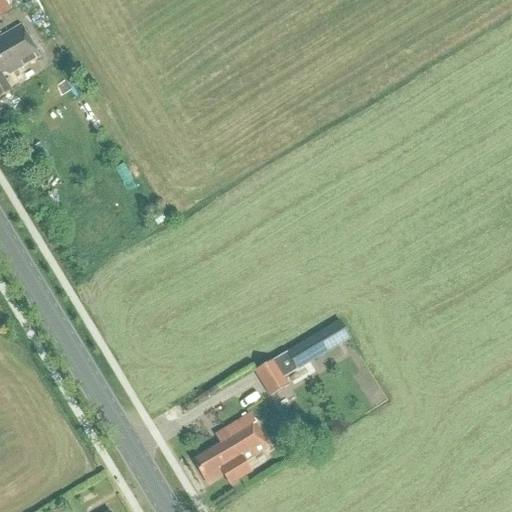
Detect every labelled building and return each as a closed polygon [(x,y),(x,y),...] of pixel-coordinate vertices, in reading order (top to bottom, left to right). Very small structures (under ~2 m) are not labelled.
[(8,7),(3,0),(0,0),(0,21),(12,14),(8,7)] [(20,28),(0,39),(0,69),(4,75),(5,75),(9,76),(38,59),(20,28)] [(0,98),(9,93),(0,77),(4,75),(0,69),(0,98)] [(152,219),(157,227),(165,222),(161,215),(152,219)] [(287,353),(287,354),(297,372),(298,373),(350,341),(338,322),(287,353)] [(284,379),(297,372),(287,354),(254,374),(270,398),(288,387),(284,379)] [(220,444),(192,461),(207,486),(224,476),(230,486),(252,473),(246,463),(269,450),(255,426),(255,427),(249,416),(215,436),(220,444)]
